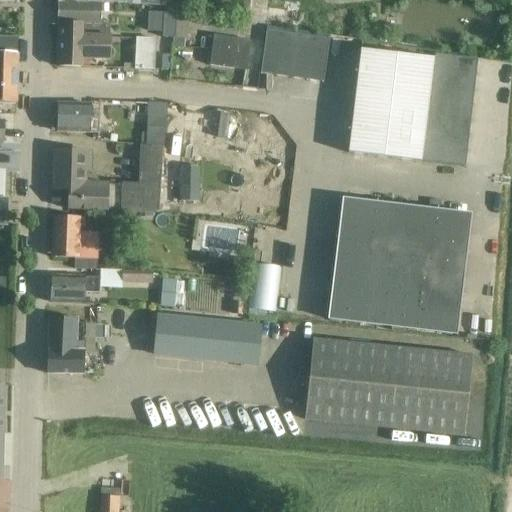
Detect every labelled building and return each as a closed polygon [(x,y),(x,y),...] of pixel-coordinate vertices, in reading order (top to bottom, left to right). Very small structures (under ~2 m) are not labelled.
[(94,37),(94,38),(109,38),(110,26),(98,26),(99,5),(58,3),(57,25),(81,26),(81,37),(94,37)] [(157,13),(157,30),(175,31),(175,14),(157,13)] [(108,61),(109,38),(94,38),(94,37),(81,37),(81,26),(57,25),(56,67),(81,68),(81,58),(94,58),(94,61),(108,61)] [(260,76),(276,78),(282,34),(266,32),(260,76)] [(298,37),(282,34),(276,78),(292,80),(298,37)] [(214,37),(212,47),(209,67),(233,70),(234,65),(246,67),(250,42),(214,37)] [(314,39),(298,37),(292,80),(308,83),(314,39)] [(137,39),(136,58),(152,58),(152,40),(137,39)] [(314,39),(308,83),(324,85),(330,42),(314,39)] [(355,100),(348,154),(368,156),(420,162),(464,167),(477,60),(433,55),(432,60),(380,53),(361,51),(355,100)] [(0,104),(16,105),(18,55),(17,55),(0,53),(0,104)] [(98,134),(99,122),(99,113),(89,113),(90,106),(58,104),(57,133),(98,134)] [(148,107),(147,129),(165,130),(165,107),(148,107)] [(75,191),(69,191),(68,210),(88,211),(155,213),(162,148),(140,146),(138,186),(107,185),(107,184),(85,183),(75,183),(75,191)] [(75,183),(85,183),(86,171),(90,172),(91,153),(53,152),(52,190),(69,191),(75,191),(75,183)] [(384,226),(387,206),(343,200),(340,221),(384,226)] [(379,266),(399,268),(406,208),(387,206),(384,226),(382,246),(379,266)] [(419,270),(422,251),(424,231),(426,210),(406,208),(399,268),(419,270)] [(424,231),(468,236),(470,216),(426,210),(424,231)] [(74,270),(94,271),(95,261),(89,261),(89,249),(77,249),(78,220),(53,219),(52,258),(74,259),(74,270)] [(384,226),(340,221),(338,241),(382,246),(384,226)] [(422,251),(465,256),(468,236),(424,231),(422,251)] [(210,233),(207,268),(241,272),(244,236),(210,233)] [(336,261),(379,266),(382,246),(338,241),(336,261)] [(419,270),(463,276),(465,256),(422,251),(419,270)] [(399,268),(379,266),(336,261),(333,280),(397,288),(399,268)] [(397,288),(460,295),(463,276),(419,270),(399,268),(397,288)] [(122,285),(153,287),(154,272),(123,270),(122,285)] [(50,304),(70,305),(81,305),(81,294),(98,294),(98,279),(52,277),(50,304)] [(395,308),(397,288),(333,280),(331,300),(395,308)] [(163,281),(161,307),(175,309),(178,282),(163,281)] [(395,308),(458,315),(460,295),(397,288),(395,308)] [(395,308),(331,300),(328,320),(392,328),(395,308)] [(232,303),(231,314),(242,315),(243,304),(232,303)] [(395,308),(392,328),(456,336),(458,315),(395,308)] [(47,375),(82,376),(83,354),(94,354),(95,325),(74,325),(75,320),(49,319),(47,375)] [(260,330),(234,327),(160,319),(156,356),(256,367),(260,330)] [(470,353),(309,343),(304,424),(465,434),(470,353)] [(118,511),(119,499),(101,498),(100,511),(118,511)]
